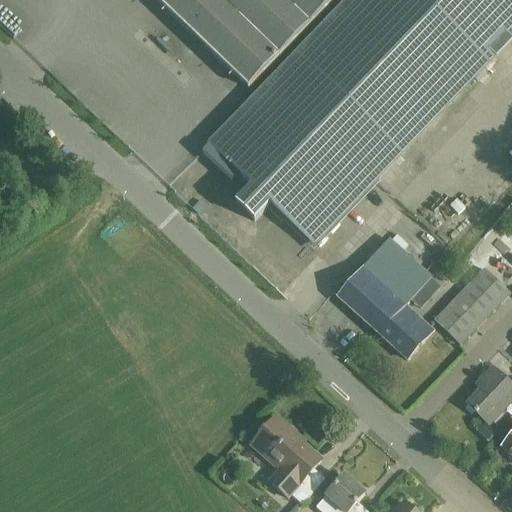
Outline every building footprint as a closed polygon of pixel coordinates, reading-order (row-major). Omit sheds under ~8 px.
[(152,0),(247,90),(333,0),(152,0)] [(511,0),(350,0),(208,148),(251,189),(235,206),(252,223),(269,206),(311,247),(511,40),(511,0)] [(500,143),(511,121),(511,113),(492,102),(504,81),(511,86),(511,84),(511,64),(505,60),(473,115),(483,121),(478,130),(500,143)] [(511,128),(499,140),(505,147),(511,140),(511,128)] [(447,163),(464,180),(489,154),(472,137),(447,163)] [(469,241),(486,226),(471,210),(455,225),(469,241)] [(363,272),(405,310),(430,281),(387,242),(360,271),(362,273),(363,272)] [(432,334),(405,310),(363,272),(362,273),(337,301),(406,363),(432,334)] [(475,281),(502,305),(510,297),(484,272),(475,281)] [(493,314),(502,305),(475,281),(467,289),(493,314)] [(485,323),(493,314),(467,289),(459,298),(485,323)] [(477,331),(485,323),(459,298),(451,307),(477,331)] [(468,340),(477,331),(451,307),(442,316),(468,340)] [(460,349),(468,340),(442,316),(434,324),(460,349)] [(467,408),(486,427),(511,399),(511,389),(493,371),(482,383),(487,388),(467,408)] [(302,447),(301,449),(290,439),(293,435),(276,421),(251,449),(280,475),(270,486),(287,502),(290,499),(302,509),(325,483),(313,473),(321,464),(302,447)] [(511,436),(500,451),(511,461),(511,436)] [(363,511),(357,506),(364,498),(343,480),(325,500),(335,509),(332,511),(363,511)]
